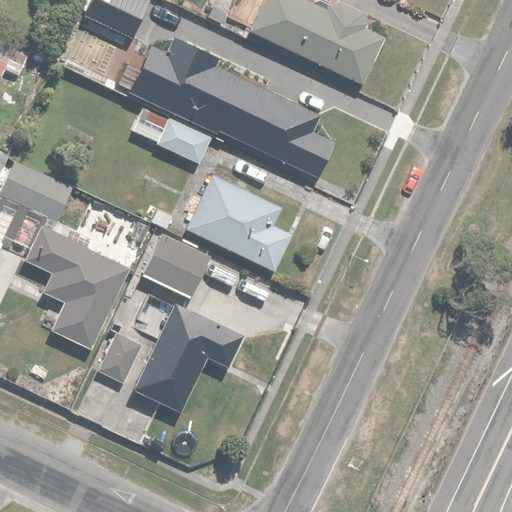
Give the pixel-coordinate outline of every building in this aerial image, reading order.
[(332,0),(327,11),(303,0),(260,0),(247,28),(358,81),(381,34),(363,25),(368,16),(335,0),(332,0)] [(195,16),(178,54),(217,71),(234,33),(195,16)] [(108,58),(98,78),(123,90),(132,70),(108,58)] [(235,73),(211,125),(316,173),(332,138),(311,129),(319,111),(235,73)] [(141,103),(128,129),(197,162),(209,136),(141,103)] [(0,246),(20,256),(18,259),(45,271),(35,292),(57,302),(43,331),(92,354),(134,263),(93,244),(97,235),(56,217),(70,188),(12,161),(11,164),(2,160),(4,156),(0,153),(0,246)] [(271,223),(280,205),(209,171),(182,226),(273,270),(291,233),(271,223)] [(155,205),(149,221),(177,231),(182,215),(155,205)] [(146,260),(139,273),(188,297),(208,254),(133,218),(119,247),(146,260)] [(240,332),(171,300),(151,345),(115,329),(96,371),(177,409),(203,353),(225,363),(240,332)]
